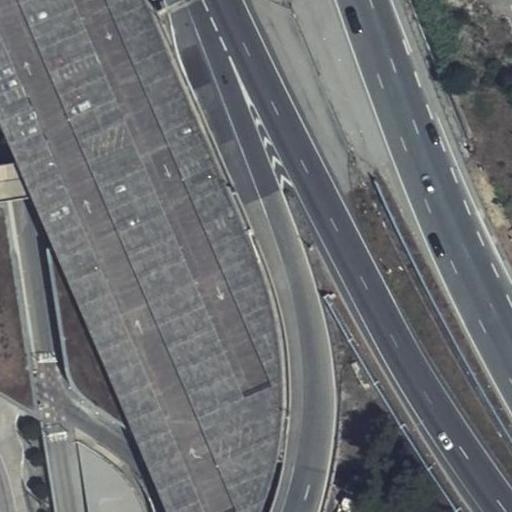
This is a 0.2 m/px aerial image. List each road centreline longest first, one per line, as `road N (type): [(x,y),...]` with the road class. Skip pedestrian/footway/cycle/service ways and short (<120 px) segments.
road 1 (motorway): [(220,0),(370,292),(511,511)]
road 2 (motorway): [(205,0),(305,301),(318,438),(299,511)]
road 3 (motorway): [(511,366),(429,191),(358,0)]
